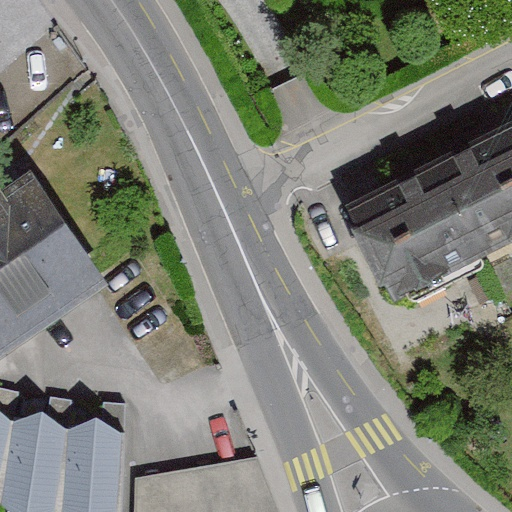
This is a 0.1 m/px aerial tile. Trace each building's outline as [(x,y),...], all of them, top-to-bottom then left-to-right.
[(511,137),(366,213),(407,292),(511,237),(511,137)] [(0,327),(12,344),(97,283),(37,200),(0,225),(0,327)] [(12,511),(31,400),(0,392),(0,511),(12,511)] [(71,511),(84,407),(31,400),(12,511),(71,511)] [(134,511),(135,409),(84,407),(71,511),(134,511)]
